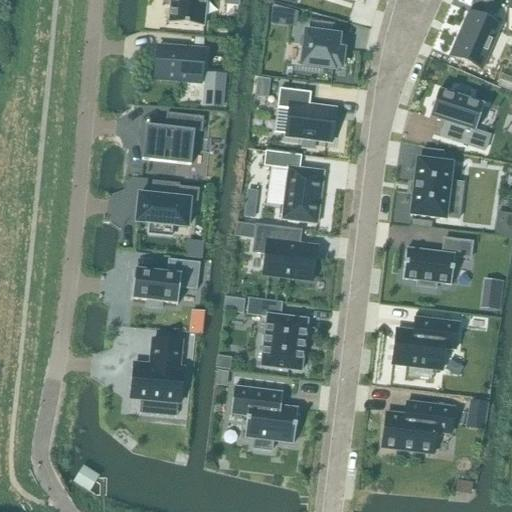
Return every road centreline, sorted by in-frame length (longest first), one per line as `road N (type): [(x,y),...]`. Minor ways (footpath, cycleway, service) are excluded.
road 1 (residential): [(63,511),(38,450),(67,284),(94,0)]
road 2 (residential): [(388,76),(332,511)]
